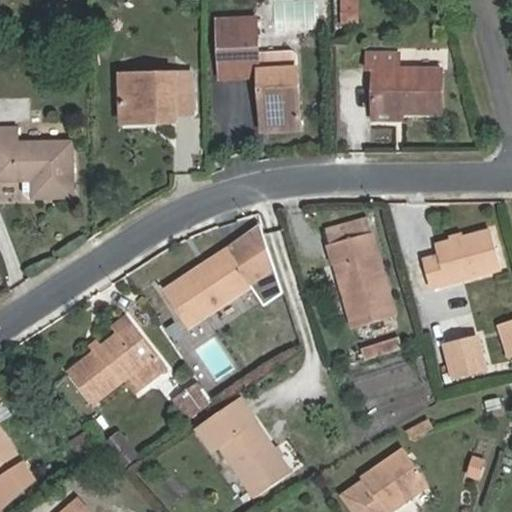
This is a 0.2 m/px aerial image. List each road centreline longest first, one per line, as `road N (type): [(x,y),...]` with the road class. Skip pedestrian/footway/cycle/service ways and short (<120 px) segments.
road 1 (residential): [(511,173),(275,178),(190,209),(0,334)]
road 2 (residential): [(479,0),(511,123)]
